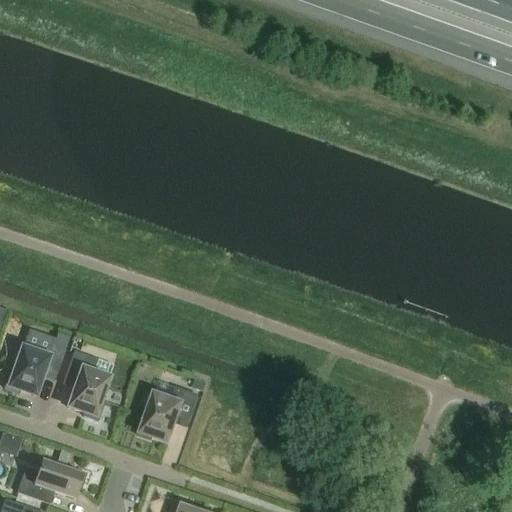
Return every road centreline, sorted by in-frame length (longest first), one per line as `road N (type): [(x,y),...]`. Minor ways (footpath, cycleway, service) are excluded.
road 1 (motorway): [(331,0),(511,64)]
road 2 (unclassified): [(123,461),(0,417)]
